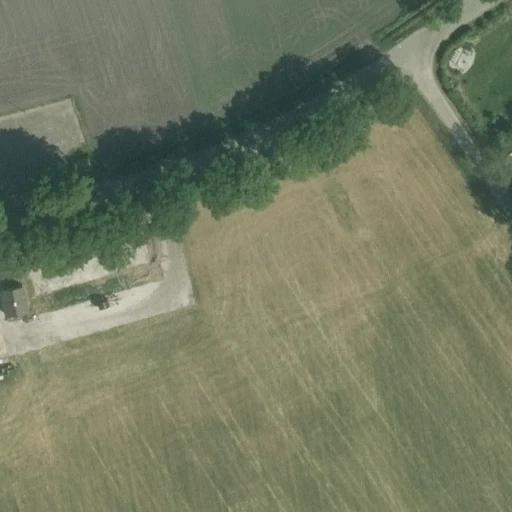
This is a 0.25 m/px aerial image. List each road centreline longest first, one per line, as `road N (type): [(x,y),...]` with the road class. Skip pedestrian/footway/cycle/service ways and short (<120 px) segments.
road 1 (unclassified): [(0,221),(209,159),(322,105),(402,51)]
road 2 (unclassified): [(511,204),(402,51)]
